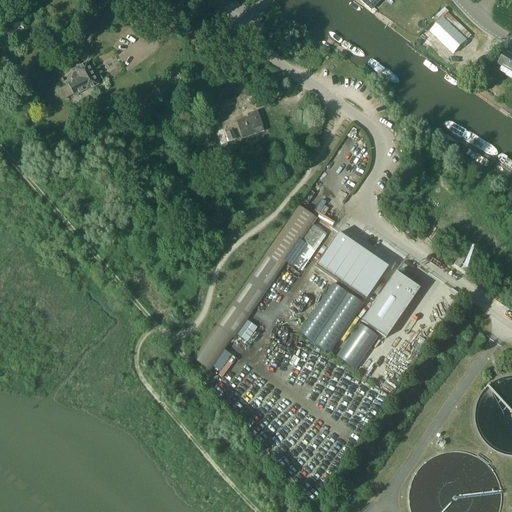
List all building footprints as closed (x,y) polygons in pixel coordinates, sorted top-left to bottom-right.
[(358,0),(370,10),(380,0),(358,0)] [(20,26),(30,15),(26,11),(23,14),(18,10),(0,30),(0,33),(7,40),(14,33),(18,36),(24,29),(20,26)] [(454,54),(466,41),(471,36),(448,14),(443,19),(430,32),(454,54)] [(511,73),(511,56),(505,52),(498,65),(511,73)] [(86,92),(98,85),(93,77),(94,77),(91,72),(86,64),(75,70),(75,72),(72,74),(71,79),(72,82),(67,85),(73,97),(85,90),(86,92)] [(244,99),(253,105),(256,100),(249,95),(248,97),(247,97),(244,99)] [(223,114),(236,110),(233,101),(220,106),(223,114)] [(242,139),(263,132),(257,112),(247,115),(249,118),(237,122),(242,139)] [(220,146),(235,139),(232,131),(225,134),(223,129),(215,132),(220,146)] [(316,219),(298,207),(192,360),(210,372),(287,261),(291,264),(292,263),(294,265),(311,240),(317,231),(311,227),(316,219)] [(327,284),(332,278),(350,252),(334,241),(311,273),(327,284)] [(459,257),(453,265),(458,269),(464,260),(459,257)] [(395,273),(362,322),(385,338),(418,290),(395,273)] [(313,344),(346,294),(332,284),(299,334),(313,344)] [(329,354),(362,305),(347,295),(314,344),(329,354)] [(354,370),(377,337),(359,325),(336,358),(354,370)]
